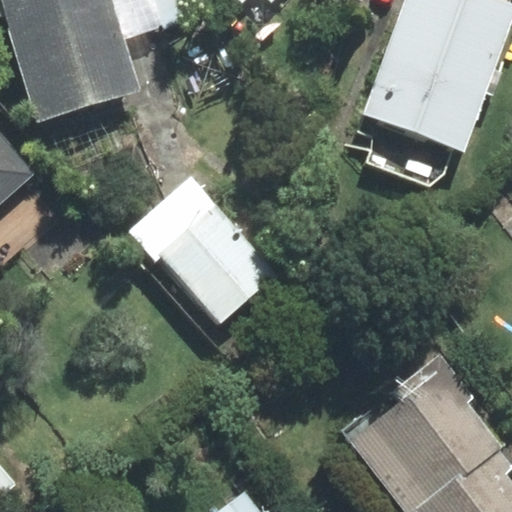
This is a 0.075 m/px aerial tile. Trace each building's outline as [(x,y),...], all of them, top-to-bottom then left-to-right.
[(139,84),(112,0),(16,0),(51,111),(139,84)] [(253,0),(264,10),(273,0),(253,0)] [(415,0),(375,118),(469,150),(511,24),(511,1),(508,0),(415,0)] [(0,196),(27,175),(0,142),(0,196)] [(271,277),(216,213),(168,253),(223,318),(271,277)] [(511,511),(511,472),(442,383),(351,453),(397,511),(511,511)] [(0,493),(12,483),(0,469),(0,493)] [(253,511),(244,499),(226,511),(253,511)]
